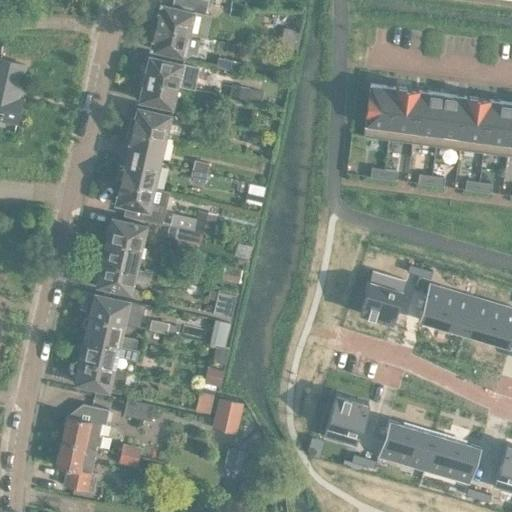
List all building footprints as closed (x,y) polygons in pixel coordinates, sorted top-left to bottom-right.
[(157,14),(154,15),(152,24),(199,35),(206,0),(172,0),(171,5),(160,3),(157,12),(157,14)] [(199,35),(152,24),(150,34),(151,37),(151,38),(149,48),(183,55),(183,54),(186,55),(191,52),(195,53),(199,35)] [(299,32),(285,29),(280,47),(294,50),(299,32)] [(142,65),(140,76),(176,85),(191,88),(197,66),(181,63),(182,62),(148,54),(146,64),(142,65)] [(240,71),(242,61),(219,56),(216,66),(240,71)] [(15,96),(16,91),(18,91),(24,64),(0,58),(0,115),(15,119),(15,122),(16,122),(21,99),(16,97),(16,96),(15,96)] [(138,99),(171,107),(176,85),(140,76),(137,87),(140,89),(138,99)] [(230,94),(260,101),(262,89),(233,82),(230,94)] [(362,135),(387,139),(394,86),(369,83),(362,135)] [(387,139),(411,142),(418,89),(394,86),(387,139)] [(441,93),(418,89),(411,142),(434,145),(441,93)] [(434,145),(458,148),(465,96),(441,93),(434,145)] [(489,99),(465,96),(458,148),(482,151),(489,99)] [(505,154),(511,105),(511,102),(489,99),(482,151),(505,154)] [(133,117),(130,118),(128,128),(165,136),(176,139),(181,120),(177,119),(174,114),(136,106),(134,115),(133,117)] [(219,111),(207,109),(205,117),(217,120),(219,111)] [(221,112),(217,130),(225,132),(229,114),(221,112)] [(205,117),(203,126),(215,129),(217,120),(205,117)] [(143,154),(160,158),(165,136),(128,128),(126,137),(128,139),(128,141),(126,151),(124,157),(141,161),(143,154)] [(116,179),(153,187),(160,158),(143,154),(141,161),(124,157),(122,167),(122,166),(121,169),(118,170),(116,179)] [(194,160),(192,169),(205,172),(207,163),(194,160)] [(382,178),(383,168),(370,166),(369,176),(382,178)] [(383,168),(382,178),(395,180),(396,170),(383,168)] [(205,172),(192,169),(190,178),(203,181),(205,172)] [(416,182),(429,184),(431,175),(418,173),(416,182)] [(443,176),(431,175),(429,184),(442,186),(443,176)] [(168,191),(153,187),(116,179),(114,188),(116,191),(116,193),(114,202),(126,205),(124,215),(161,223),(168,191)] [(477,190),(478,181),(465,179),(464,189),(477,190)] [(477,190),(489,192),(491,183),(478,181),(477,190)] [(246,202),(259,205),(263,187),(251,184),(246,202)] [(201,231),(211,233),(214,220),(195,216),(193,229),(201,231)] [(104,237),(106,238),(106,239),(140,246),(145,224),(111,217),(109,227),(106,226),(104,237)] [(199,241),(201,231),(193,229),(167,223),(164,234),(199,241)] [(101,260),(101,261),(135,269),(138,255),(162,260),(164,251),(140,246),(106,239),(103,249),(101,248),(99,259),(101,260)] [(237,255),(247,257),(250,247),(239,244),(237,255)] [(96,282),(95,284),(129,292),(132,279),(147,282),(148,278),(157,281),(158,274),(135,269),(101,261),(99,271),(97,270),(94,272),(92,279),(94,281),(96,282)] [(418,274),(420,266),(408,263),(406,271),(418,274)] [(431,270),(420,266),(418,274),(429,277),(431,270)] [(241,271),(226,268),(224,278),(239,282),(241,271)] [(391,321),(404,280),(371,270),(359,312),(391,321)] [(474,296),(463,332),(509,345),(511,334),(511,307),(490,301),(496,282),(479,277),(474,296)] [(428,282),(417,318),(463,332),(474,296),(473,296),(443,287),(428,282)] [(217,290),(212,312),(230,316),(235,295),(217,290)] [(89,313),(89,315),(122,323),(125,309),(135,312),(137,302),(94,292),(91,302),(89,302),(87,303),(85,310),(87,313),(89,313)] [(119,336),(122,323),(89,315),(88,317),(86,316),(83,318),(82,324),(84,327),(86,327),(84,337),(133,348),(135,339),(119,336)] [(177,325),(151,319),(149,328),(175,334),(177,325)] [(228,322),(214,319),(209,343),(223,346),(228,322)] [(137,349),(133,348),(84,337),(81,346),(79,346),(77,348),(75,354),(77,357),(79,358),(78,359),(112,367),(115,355),(135,359),(137,349)] [(216,346),(212,361),(223,363),(226,349),(216,346)] [(125,373),(124,370),(112,367),(78,359),(78,361),(76,361),(73,362),(72,369),(74,372),(76,372),(73,382),(119,392),(121,384),(124,381),(125,373)] [(217,386),(221,371),(210,369),(207,383),(217,386)] [(198,411),(210,414),(215,394),(203,392),(198,411)] [(355,443),(368,402),(334,392),(323,434),(355,443)] [(122,412),(150,419),(153,404),(125,397),(122,412)] [(242,402),(218,397),(212,427),(235,432),(242,402)] [(66,414),(60,439),(96,447),(96,445),(100,446),(102,435),(99,434),(101,423),(105,424),(108,410),(82,403),(79,417),(67,414),(66,414)] [(387,418),(376,455),(392,459),(422,468),(433,432),(387,418)] [(433,432),(422,468),(423,469),(452,477),(468,482),(479,446),(433,432)] [(59,445),(55,464),(66,467),(63,484),(92,490),(96,472),(90,471),(96,447),(60,439),(60,441),(59,445)] [(122,444),(120,452),(139,457),(141,448),(122,444)] [(511,491),(511,445),(505,444),(493,485),(511,491)] [(243,466),(246,452),(229,448),(225,462),(243,466)] [(139,457),(120,452),(118,461),(137,465),(139,457)] [(350,460),(362,463),(364,456),(352,452),(350,460)] [(375,459),(364,456),(362,463),(373,467),(375,459)] [(150,474),(160,475),(162,463),(148,460),(147,469),(150,474)] [(465,494),(476,497),(478,489),(467,486),(465,494)] [(478,489),(476,497),(488,501),(490,493),(478,489)]
